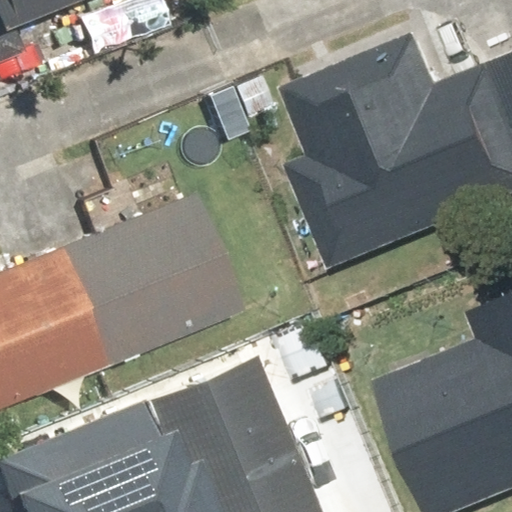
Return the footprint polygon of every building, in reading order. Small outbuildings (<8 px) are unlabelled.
[(0,0),(0,23),(50,0),(0,0)] [(511,48),(450,75),(426,22),(284,83),(315,153),(295,161),(343,271),(511,197),(511,48)] [(0,264),(0,406),(235,312),(186,189),(0,264)] [(511,292),(474,308),(484,334),(378,378),(432,511),(460,511),(511,491),(511,292)] [(319,316),(277,334),(298,384),(340,366),(319,316)] [(324,511),(256,332),(0,429),(0,511),(324,511)]
